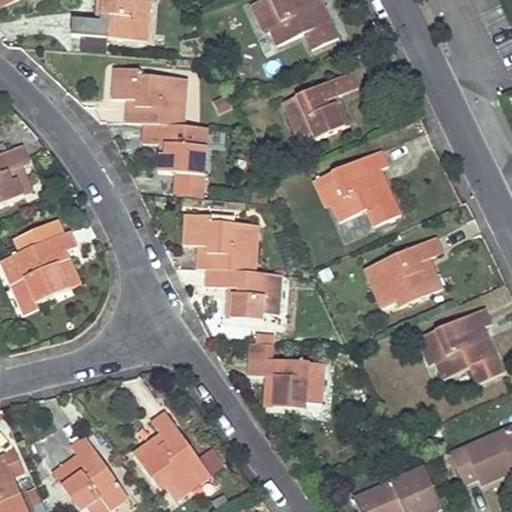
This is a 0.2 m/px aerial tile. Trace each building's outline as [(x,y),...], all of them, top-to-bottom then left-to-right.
[(0,0),(0,7),(1,10),(23,0),(0,0)] [(137,0),(98,0),(97,15),(109,17),(108,23),(96,22),(75,20),(74,37),(149,44),(153,3),(137,1),(137,0)] [(266,0),(258,4),(270,30),(278,48),(305,37),(313,52),(340,40),(324,5),(318,7),(314,0),(266,0)] [(258,4),(252,7),(264,32),(270,30),(258,4)] [(191,54),(191,62),(214,64),(199,31),(191,35),(200,55),(191,54)] [(79,52),(106,52),(106,40),(79,40),(79,52)] [(141,73),(116,70),(112,100),(129,101),(140,103),(140,109),(128,108),(127,125),(146,127),(186,130),(190,82),(141,78),(141,73)] [(354,74),(284,106),(301,142),(314,136),(317,143),(352,126),(342,103),(332,107),(329,102),(339,98),(360,88),(354,74)] [(342,103),(339,98),(329,102),(332,107),(342,103)] [(186,130),(146,127),(143,146),(161,147),(167,148),(166,159),(160,158),(158,174),(207,179),(209,150),(202,150),(204,132),(186,130)] [(211,132),(204,132),(202,150),(209,150),(211,132)] [(0,208),(26,198),(19,181),(12,183),(8,173),(24,167),(29,164),(22,148),(0,156),(0,208)] [(390,170),(382,153),(322,180),(333,207),(340,225),(367,213),(375,229),(403,217),(387,182),(381,185),(376,175),(382,173),(390,170)] [(24,167),(8,173),(12,183),(19,181),(26,198),(36,194),(24,167)] [(387,182),(382,173),(376,175),(381,185),(387,182)] [(333,207),(322,180),(316,182),(328,209),(333,207)] [(211,218),(186,216),(184,246),(199,247),(209,248),(209,254),(199,253),(198,270),(209,271),(258,275),(261,227),(211,223),(211,218)] [(0,264),(0,266),(16,304),(30,298),(34,307),(80,287),(69,261),(56,267),(53,259),(65,254),(77,249),(70,234),(61,238),(55,224),(18,240),(24,254),(20,256),(0,264)] [(444,253),(438,239),(365,271),(383,310),(398,303),(400,308),(443,290),(433,265),(423,270),(420,263),(430,259),(444,253)] [(24,254),(18,240),(14,242),(20,256),(24,254)] [(56,267),(69,261),(65,254),(53,259),(56,267)] [(433,265),(430,259),(420,263),(423,270),(433,265)] [(258,275),(209,271),(207,287),(229,289),(242,290),(242,296),(228,295),(226,319),(265,323),(266,316),(281,317),(285,276),(258,275)] [(37,313),(34,307),(30,298),(16,304),(23,319),(37,313)] [(486,310),(425,337),(436,363),(445,382),(472,371),(479,385),(507,373),(491,338),(485,341),(480,330),(486,328),(493,325),(486,310)] [(491,338),(486,328),(480,330),(485,341),(491,338)] [(436,363),(425,337),(418,340),(430,366),(436,363)] [(276,347),(252,345),(249,377),(271,379),(285,380),(284,386),(271,384),(269,410),(307,413),(308,404),(324,406),(327,366),(274,362),(276,347)] [(84,410),(76,398),(67,404),(75,416),(84,410)] [(199,460),(166,414),(152,423),(161,435),(167,443),(162,447),(155,438),(133,454),(161,493),(167,489),(177,504),(212,479),(199,460)] [(441,436),(438,428),(426,433),(430,441),(441,436)] [(511,431),(455,456),(468,487),(481,481),(483,486),(511,472),(511,431)] [(167,443),(161,435),(155,438),(162,447),(167,443)] [(112,511),(130,500),(86,439),(72,449),(79,458),(93,477),(87,480),(80,471),(61,485),(80,511),(85,511),(88,510),(89,511),(112,511)] [(199,460),(212,479),(223,471),(210,453),(199,460)] [(0,511),(28,511),(6,457),(0,459),(0,511)] [(93,477),(79,458),(54,476),(61,485),(80,471),(87,480),(93,477)] [(427,472),(357,502),(361,511),(441,511),(444,511),(427,472)]
